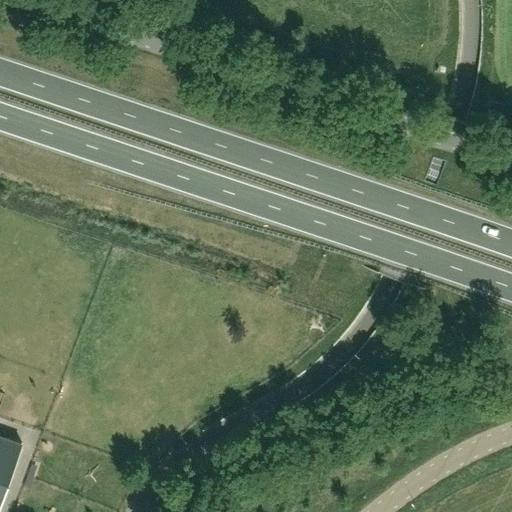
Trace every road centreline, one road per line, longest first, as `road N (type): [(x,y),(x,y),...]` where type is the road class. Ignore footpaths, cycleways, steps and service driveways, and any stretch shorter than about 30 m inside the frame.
road 1 (trunk): [(511,243),(0,71)]
road 2 (trunk): [(0,116),(511,288)]
road 3 (unclassified): [(511,161),(142,38)]
road 4 (unclassified): [(511,437),(416,482),(379,511)]
